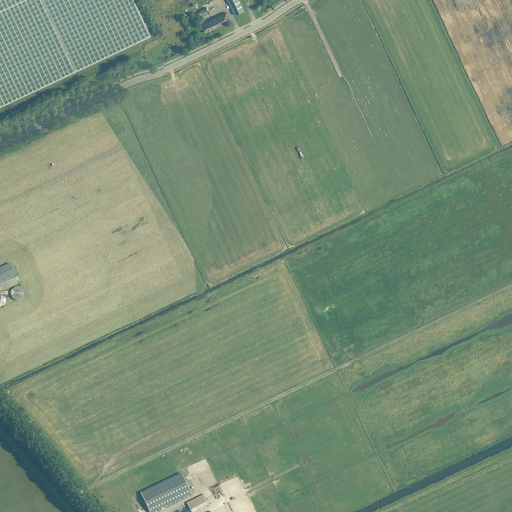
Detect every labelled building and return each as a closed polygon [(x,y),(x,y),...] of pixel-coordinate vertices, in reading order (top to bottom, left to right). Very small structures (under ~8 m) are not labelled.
[(150,36),(133,0),(0,0),(0,105),(1,107),(150,36)] [(238,0),(227,0),(235,16),(244,11),(238,0)] [(331,7),(330,4),(329,5),(326,0),(322,0),(327,9),(331,7)] [(226,13),(201,25),(205,33),(230,21),(226,13)] [(0,284),(16,277),(10,264),(0,268),(0,284)] [(23,298),(24,297),(24,296),(24,295),(24,294),(24,293),(24,291),(23,291),(23,290),(22,289),(21,289),(21,288),(20,288),(18,287),(17,287),(16,287),(16,288),(15,288),(14,288),(14,289),(13,289),(12,290),(11,291),(11,292),(11,293),(11,294),(11,295),(11,296),(11,297),(12,298),(12,299),(13,300),(15,300),(16,301),(17,301),(18,301),(19,301),(20,300),(21,300),(22,299),(23,298)] [(149,511),(155,511),(191,495),(181,474),(140,493),(149,511)] [(186,503),(190,510),(190,511),(194,511),(209,505),(204,495),(186,503)]
